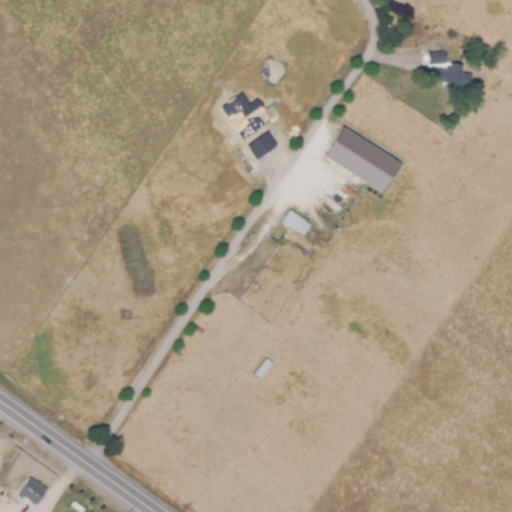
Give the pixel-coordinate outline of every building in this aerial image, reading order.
[(465,81),(435,68),(443,51),(472,63),(465,81)] [(466,87),(468,74),(456,72),(457,65),(445,63),(444,69),(435,68),(432,81),(466,87)] [(217,107),(238,140),(261,125),(255,116),(262,111),(254,99),(246,104),(239,93),(217,107)] [(322,157),(379,192),(398,162),(340,127),(322,157)] [(243,145),(253,159),(274,145),(265,131),(243,145)] [(302,238),(280,225),(289,211),(311,224),(302,238)] [(259,380),(252,374),(266,358),(273,364),(259,380)] [(35,506),(18,494),(29,479),(46,491),(35,506)]
